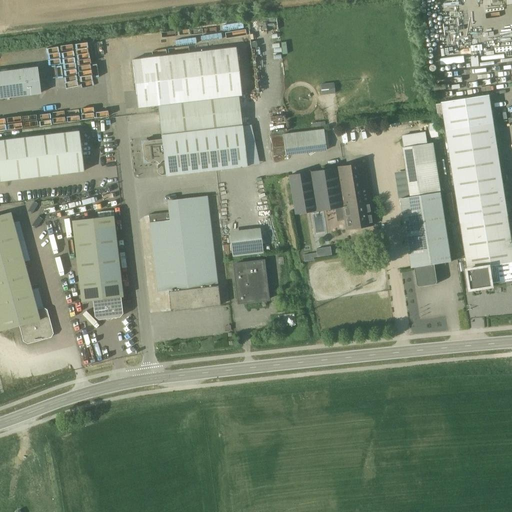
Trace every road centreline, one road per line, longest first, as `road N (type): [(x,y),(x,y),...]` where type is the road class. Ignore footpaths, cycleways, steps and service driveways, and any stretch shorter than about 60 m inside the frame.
road 1 (tertiary): [(511,342),(152,379)]
road 2 (unclassified): [(152,379),(114,71)]
road 3 (tertiary): [(152,379),(0,424)]
